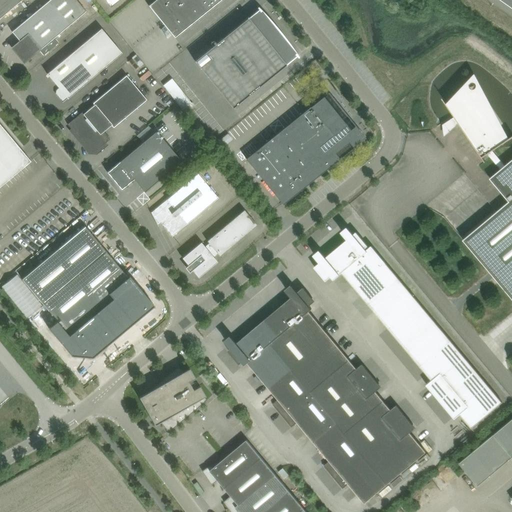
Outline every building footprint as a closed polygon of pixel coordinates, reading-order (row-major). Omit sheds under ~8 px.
[(22,1),(21,0),(0,0),(0,17),(21,0),(22,1)] [(12,48),(24,62),(38,49),(39,50),(85,11),(76,0),(49,0),(11,32),(20,42),(12,48)] [(154,0),(148,5),(174,37),(219,0),(154,0)] [(299,57),(281,35),(276,29),(258,6),(257,7),(258,9),(248,17),(246,18),(247,18),(194,60),(232,107),(285,65),(285,66),(286,65),(297,57),(297,58),(299,57)] [(62,102),(62,103),(67,99),(68,98),(75,92),(121,53),(101,29),(47,73),(46,74),(59,89),(58,91),(57,96),(62,102)] [(94,104),(86,110),(85,109),(67,124),(90,151),(94,152),(110,139),(103,131),(111,125),(113,127),(146,99),(126,75),(92,103),(94,104)] [(168,75),(159,82),(181,111),(190,104),(168,75)] [(490,179),(509,202),(463,240),(511,298),(511,159),(505,166),(492,151),(507,141),(481,103),(476,101),(476,95),(467,91),(465,95),(448,107),(454,116),(454,115),(455,117),(449,120),(453,126),(459,122),(460,124),(459,124),(485,162),(485,161),(483,157),(487,154),(500,170),(490,179)] [(282,204),(364,137),(353,123),(350,125),(325,94),(310,105),(246,158),(282,204)] [(0,125),(0,186),(30,161),(0,125)] [(121,189),(124,187),(133,179),(144,192),(181,161),(156,131),(107,172),(121,189)] [(172,237),(218,198),(197,173),(163,202),(151,212),(150,212),(157,226),(158,226),(157,225),(160,223),(172,237)] [(256,225),(250,217),(244,210),(206,241),(209,244),(205,247),(201,242),(182,258),(188,265),(186,267),(190,272),(192,270),(198,278),(217,262),(213,257),(217,253),(219,256),(256,225)] [(57,321),(48,329),(71,356),(74,356),(74,355),(89,357),(92,358),(104,348),(103,348),(147,311),(148,311),(154,306),(129,275),(127,277),(85,226),(65,242),(73,251),(66,257),(80,273),(93,289),(99,283),(112,298),(68,335),(57,321)] [(451,341),(371,246),(366,250),(365,248),(368,246),(356,232),(354,234),(351,231),(345,236),(348,241),(327,258),(323,254),(317,260),(320,263),(314,267),(326,281),(331,276),(334,280),(342,273),(420,366),(451,341)] [(65,242),(21,279),(42,304),(80,273),(66,257),(73,251),(65,242)] [(80,273),(42,304),(57,321),(68,335),(112,298),(99,283),(93,289),(80,273)] [(270,343),(291,368),(297,375),(336,343),(309,311),(312,309),(309,306),(315,301),(303,288),(298,292),(295,289),(289,294),(293,299),(265,321),(278,337),(270,343)] [(245,365),(248,363),(270,343),(278,337),(265,321),(238,344),(234,340),(228,345),(231,348),(228,351),(240,364),(242,362),(245,365)] [(426,385),(440,402),(477,371),(451,341),(420,366),(432,380),(426,385)] [(248,363),(268,388),(291,368),(270,343),(248,363)] [(297,375),(311,392),(349,360),(336,343),(297,375)] [(349,360),(311,392),(328,412),(372,376),(362,364),(357,369),(349,360)] [(149,415),(154,425),(159,422),(168,432),(206,400),(204,397),(205,396),(199,386),(193,389),(188,382),(195,378),(189,368),(183,372),(178,366),(146,393),(138,397),(144,407),(146,406),(152,413),(149,415)] [(276,406),(283,415),(311,392),(297,375),(291,368),(268,388),(278,400),(273,404),(275,407),(276,406)] [(477,371),(440,402),(454,419),(460,414),(471,428),(502,402),(477,371)] [(328,412),(336,422),(345,433),(383,401),(376,392),(381,387),(372,376),(328,412)] [(297,422),(313,442),(336,422),(328,412),(311,392),(283,415),(290,423),(289,424),(292,427),(297,422)] [(345,433),(362,453),(406,416),(396,405),(391,410),(383,401),(345,433)] [(406,416),(362,453),(388,484),(426,452),(410,433),(415,428),(406,416)] [(511,417),(459,463),(477,485),(511,456),(511,417)] [(327,468),(334,476),(362,453),(345,433),(336,422),(313,442),(329,461),(324,466),(326,469),(327,468)] [(218,480),(225,488),(261,457),(247,440),(214,467),(212,464),(202,471),(212,485),(218,480)] [(362,453),(334,476),(342,485),(340,486),(343,488),(348,484),(364,503),(388,484),(362,453)] [(224,502),(231,511),(276,474),(261,457),(225,488),(231,496),(224,502)] [(283,468),(278,472),(284,479),(289,475),(283,468)] [(264,511),(290,491),(276,474),(231,511),(264,511)] [(299,511),(304,508),(290,491),(264,511),(299,511)]
